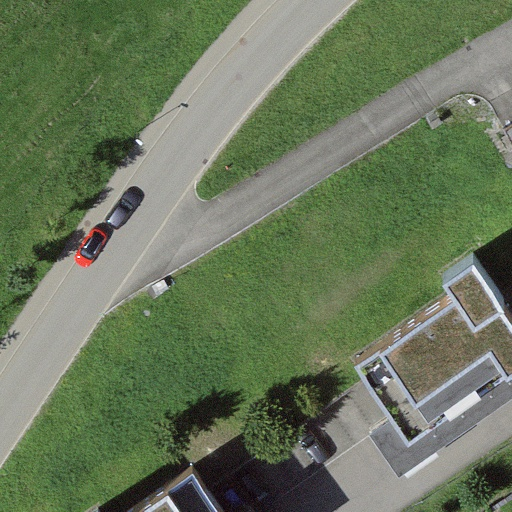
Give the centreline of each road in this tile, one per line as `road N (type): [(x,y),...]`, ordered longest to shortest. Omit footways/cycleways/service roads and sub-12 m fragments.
road 1 (residential): [(0,425),(221,101),(315,0)]
road 2 (residential): [(511,418),(375,511)]
